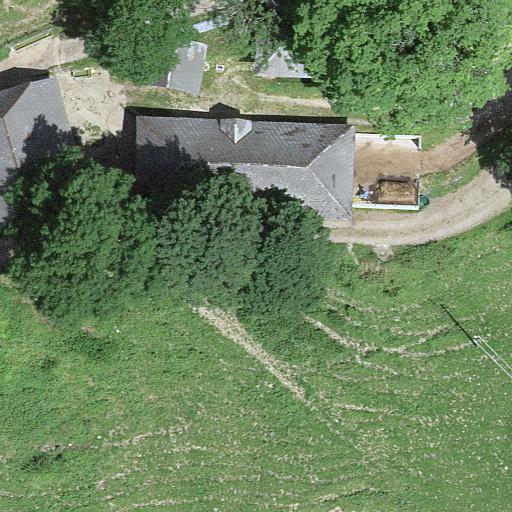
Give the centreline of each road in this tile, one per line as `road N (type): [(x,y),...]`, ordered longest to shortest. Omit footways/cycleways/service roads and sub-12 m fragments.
road 1 (track): [(0,258),(387,223),(484,182),(511,153)]
road 2 (track): [(0,84),(196,0)]
